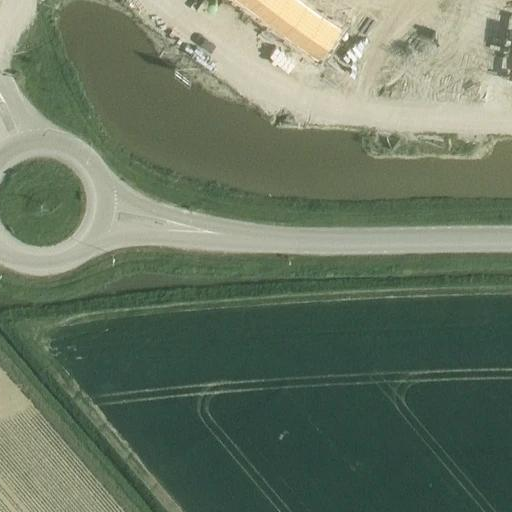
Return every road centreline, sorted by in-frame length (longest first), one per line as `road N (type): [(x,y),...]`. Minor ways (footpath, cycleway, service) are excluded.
road 1 (secondary): [(204,235),(323,246),(511,241)]
road 2 (secondary): [(0,252),(29,267),(64,265),(101,230)]
